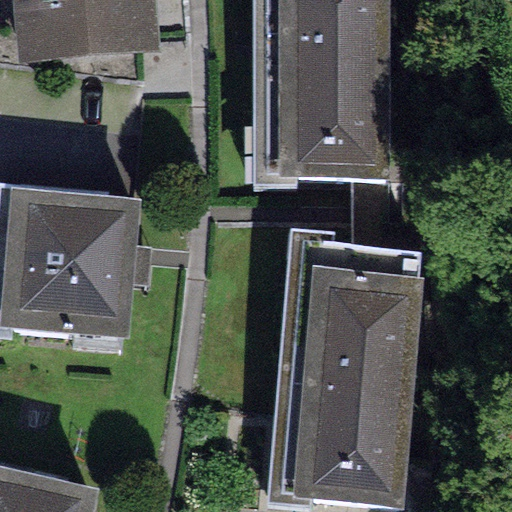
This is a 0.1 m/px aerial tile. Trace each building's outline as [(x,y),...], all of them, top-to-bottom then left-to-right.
[(158,0),(11,0),(18,73),(164,60),(158,0)] [(256,0),(258,188),(351,187),(390,187),(387,0),(256,0)] [(390,187),(351,187),(353,255),(393,259),(390,187)] [(145,210),(1,197),(0,210),(0,345),(15,347),(16,338),(76,343),(75,354),(125,359),(126,351),(132,352),(145,210)] [(335,246),(292,242),(268,511),(282,511),(408,511),(431,262),(393,259),(353,255),(334,254),(335,246)] [(0,511),(97,511),(100,501),(0,476),(0,511)]
